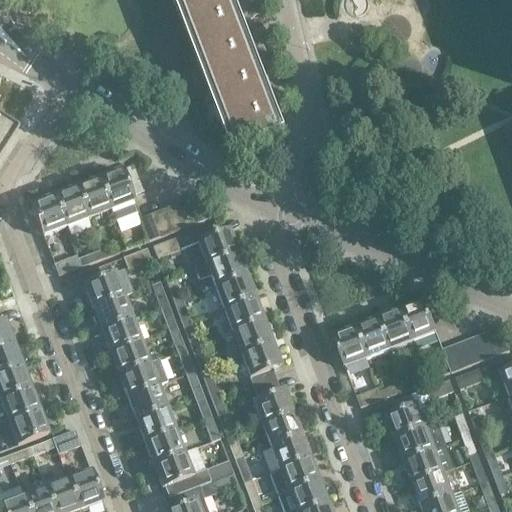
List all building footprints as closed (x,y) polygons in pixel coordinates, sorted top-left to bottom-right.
[(179,0),(239,153),(281,137),(282,137),(229,0),(179,0)] [(0,157),(19,128),(0,115),(0,157)] [(99,181),(111,212),(116,223),(139,214),(132,198),(144,193),(142,186),(134,167),(99,181)] [(77,190),(89,220),(111,212),(99,181),(77,190)] [(54,198),(66,229),(89,220),(77,190),(54,198)] [(31,207),(43,238),(66,229),(54,198),(31,207)] [(198,199),(187,203),(196,227),(207,222),(198,199)] [(187,203),(175,207),(184,231),(196,227),(187,203)] [(175,207),(164,212),(173,235),(184,231),(175,207)] [(164,212),(151,216),(160,240),(173,235),(164,212)] [(151,216),(150,217),(141,220),(139,221),(148,245),(160,240),(151,216)] [(206,268),(238,255),(228,232),(197,244),(206,268)] [(152,250),(155,257),(157,262),(158,261),(166,258),(180,253),(176,241),(152,250)] [(101,252),(105,262),(119,256),(115,247),(101,252)] [(79,261),(82,270),(105,262),(101,252),(79,261)] [(146,252),(122,261),(127,273),(151,264),(146,252)] [(215,290),(246,278),(238,255),(206,268),(192,273),(196,282),(210,276),(215,290)] [(54,267),(58,279),(82,270),(79,261),(78,261),(77,258),(54,267)] [(166,258),(158,261),(160,269),(169,266),(166,258)] [(161,275),(165,283),(173,280),(170,271),(161,275)] [(84,288),(93,311),(124,299),(133,296),(124,273),(84,288)] [(224,313),(255,301),(246,278),(215,290),(224,313)] [(165,283),(174,306),(182,303),(173,280),(165,283)] [(151,289),(160,311),(168,308),(160,285),(151,289)] [(93,311),(101,334),(132,322),(124,299),(93,311)] [(232,335),(264,323),(255,301),(224,313),(232,335)] [(174,306),(182,329),(191,325),(182,303),(174,306)] [(401,312),(413,343),(436,334),(424,303),(401,312)] [(164,323),(168,334),(177,330),(168,308),(160,311),(164,323)] [(379,321),(390,351),(413,343),(401,312),(379,321)] [(356,329),(368,360),(390,351),(379,321),(356,329)] [(101,334),(110,356),(141,344),(132,322),(101,334)] [(0,325),(0,351),(14,346),(5,323),(0,325)] [(241,358),(273,346),(264,323),(232,335),(241,358)] [(182,329),(191,351),(200,348),(191,325),(182,329)] [(333,338),(345,369),(368,360),(356,329),(333,338)] [(168,334),(177,356),(185,353),(177,330),(168,334)] [(501,330),(489,335),(498,358),(510,354),(501,330)] [(489,335),(477,339),(486,363),(498,358),(489,335)] [(477,339),(466,344),(475,367),(486,363),(477,339)] [(110,356),(119,379),(150,367),(141,344),(110,356)] [(466,344),(454,348),(463,372),(475,367),(466,344)] [(0,351),(0,377),(23,368),(14,346),(0,351)] [(250,381),(272,373),(282,369),(273,346),(241,358),(250,381)] [(191,351),(200,374),(208,371),(200,348),(191,351)] [(454,348),(442,353),(451,376),(463,372),(454,348)] [(177,356),(185,379),(194,375),(185,353),(177,356)] [(119,379),(127,401),(158,389),(166,386),(158,363),(150,367),(119,379)] [(0,377),(0,403),(32,391),(23,368),(0,377)] [(511,370),(499,375),(508,398),(511,396),(511,370)] [(200,374),(213,409),(222,405),(208,371),(200,374)] [(480,372),(456,381),(460,393),(484,384),(480,372)] [(262,427),(292,415),(284,393),(280,394),(272,373),(250,381),(258,403),(253,405),(262,427)] [(185,379),(194,401),(202,397),(194,375),(185,379)] [(403,385),(407,394),(422,388),(419,379),(403,385)] [(450,383),(426,392),(431,405),(455,395),(450,383)] [(381,394),(384,402),(407,394),(403,385),(381,394)] [(127,401),(136,423),(167,412),(158,389),(127,401)] [(0,403),(9,425),(41,413),(32,391),(0,403)] [(356,399),(361,411),(384,402),(381,394),(380,394),(379,391),(356,399)] [(194,401),(203,424),(211,420),(202,397),(194,401)] [(386,420),(395,442),(426,430),(417,408),(416,408),(413,398),(392,406),(396,416),(386,420)] [(222,405),(213,409),(217,419),(226,416),(222,405)] [(136,423),(144,446),(175,434),(167,412),(136,423)] [(41,413),(9,425),(17,448),(49,436),(41,413)] [(271,450),(301,438),(292,415),(262,427),(271,450)] [(455,420),(463,442),(471,438),(463,417),(455,420)] [(471,422),(476,436),(485,433),(480,419),(471,422)] [(211,420),(203,424),(208,439),(217,435),(211,420)] [(395,442),(404,465),(435,453),(426,430),(395,442)] [(75,433),(51,442),(55,450),(57,458),(81,449),(75,433)] [(476,436),(485,459),(494,456),(485,433),(476,436)] [(144,446),(153,468),(184,456),(175,434),(144,446)] [(226,442),(234,464),(243,461),(234,438),(226,442)] [(280,472),(310,460),(301,438),(271,450),(280,472)] [(463,442),(471,464),(480,461),(471,438),(463,442)] [(33,458),(55,450),(51,442),(29,450),(33,458)] [(29,450),(8,458),(11,467),(33,458),(29,450)] [(404,465),(412,487),(444,475),(435,453),(404,465)] [(184,456),(153,468),(162,492),(193,480),(184,456)] [(485,459),(494,482),(503,478),(494,456),(485,459)] [(0,470),(11,467),(8,458),(0,461),(0,470)] [(277,499),(288,495),(319,483),(310,460),(280,472),(269,477),(277,499)] [(234,464),(243,487),(252,483),(243,461),(234,464)] [(471,464),(480,487),(488,484),(480,461),(471,464)] [(205,474),(209,486),(233,477),(228,465),(205,474)] [(90,474),(68,482),(78,511),(83,511),(102,505),(90,474)] [(412,487),(421,510),(452,498),(444,475),(412,487)] [(177,511),(199,511),(197,505),(238,488),(233,477),(209,486),(200,490),(177,499),(181,511),(177,511)] [(503,478),(494,482),(500,498),(509,495),(503,478)] [(78,511),(68,482),(45,491),(53,511),(78,511)] [(243,487),(252,509),(260,506),(252,483),(243,487)] [(288,495),(295,511),(311,511),(328,506),(319,483),(288,495)] [(480,487),(488,509),(497,506),(488,484),(480,487)] [(53,511),(45,491),(23,499),(27,511),(53,511)] [(421,510),(421,511),(458,511),(452,498),(421,510)] [(0,507),(0,511),(27,511),(23,499),(0,507)]
